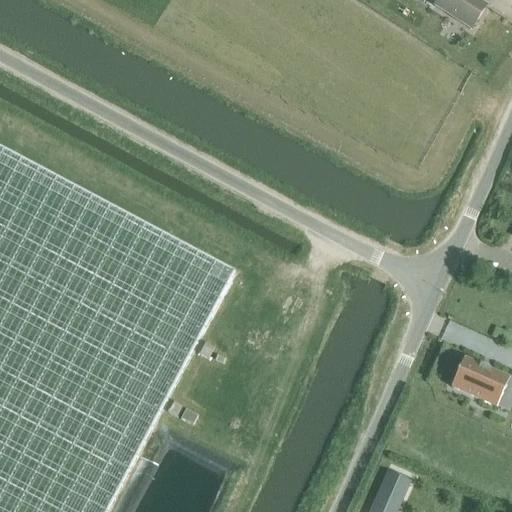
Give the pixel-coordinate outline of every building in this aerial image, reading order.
[(438,0),(433,8),(470,32),(486,8),(474,0),(438,0)] [(0,511),(107,511),(233,274),(0,150),(0,511)] [(205,345),(199,357),(208,361),(214,350),(205,345)] [(495,410),(508,380),(463,360),(450,389),(495,410)] [(185,412),(180,421),(192,427),(197,418),(185,412)] [(387,475),(377,498),(396,506),(406,483),(387,475)]
